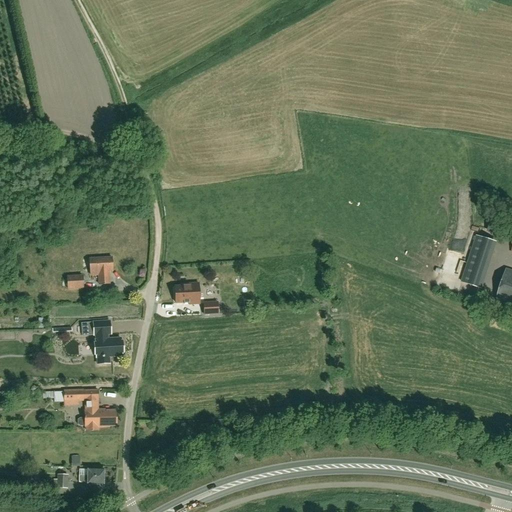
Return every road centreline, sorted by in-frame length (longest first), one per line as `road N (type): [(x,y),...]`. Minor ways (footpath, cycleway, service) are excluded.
road 1 (primary): [(508,488),(391,464),(322,462),(259,472),(161,511)]
road 2 (primary): [(180,511),(262,481),(324,473),(390,475),(502,498)]
road 3 (unclassified): [(134,511),(128,406),(160,229)]
